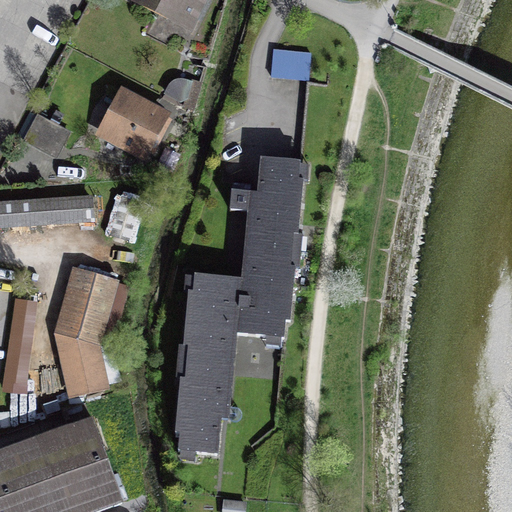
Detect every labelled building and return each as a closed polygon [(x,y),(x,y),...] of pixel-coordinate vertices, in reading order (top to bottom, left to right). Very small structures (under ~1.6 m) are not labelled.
[(203,0),(138,0),(190,26),(203,0)] [(192,109),(200,87),(179,81),(171,86),(166,94),(192,109)] [(174,126),(122,97),(95,144),(148,173),(174,126)] [(70,133),(38,116),(24,141),(57,158),(70,133)] [(233,280),(228,334),(284,339),(286,322),(290,322),(295,268),(291,268),(294,235),(298,236),(303,181),(299,181),(300,163),(262,160),(258,195),(232,193),(231,211),(257,214),(250,281),(233,280)] [(93,199),(0,204),(0,227),(94,222),(93,199)] [(138,204),(122,200),(111,238),(127,242),(138,204)] [(130,287),(74,273),(52,340),(67,415),(118,401),(105,353),(130,287)] [(228,334),(233,280),(195,276),(193,294),(188,293),(183,347),(188,348),(185,380),(180,380),(175,434),(180,435),(179,452),(217,456),(228,334)] [(128,511),(95,419),(0,453),(0,511),(128,511)] [(243,511),(244,504),(225,503),(224,511),(243,511)]
